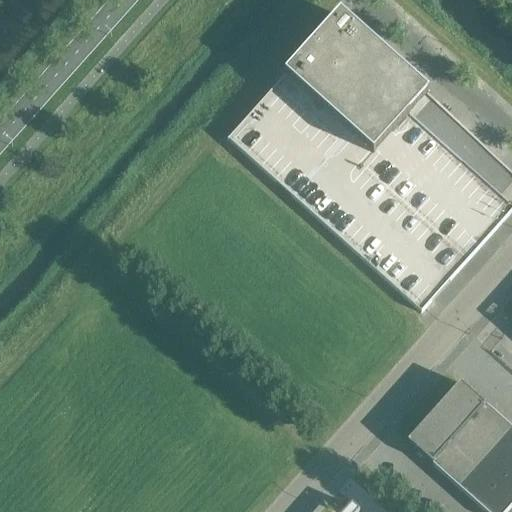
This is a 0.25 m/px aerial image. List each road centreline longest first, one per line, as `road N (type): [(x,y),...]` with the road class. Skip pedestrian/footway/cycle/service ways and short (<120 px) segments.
road 1 (unclassified): [(511,266),(285,511)]
road 2 (tertiary): [(0,137),(123,0)]
